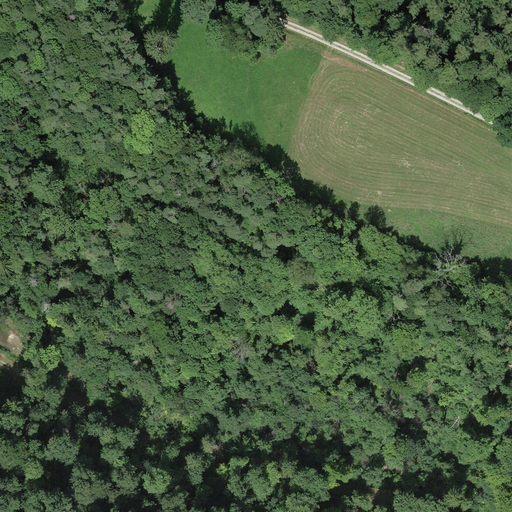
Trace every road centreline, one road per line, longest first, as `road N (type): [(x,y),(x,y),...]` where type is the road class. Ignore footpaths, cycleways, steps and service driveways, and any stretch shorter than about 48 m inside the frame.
road 1 (track): [(0,374),(100,410),(161,443),(447,511)]
road 2 (track): [(511,135),(242,0)]
